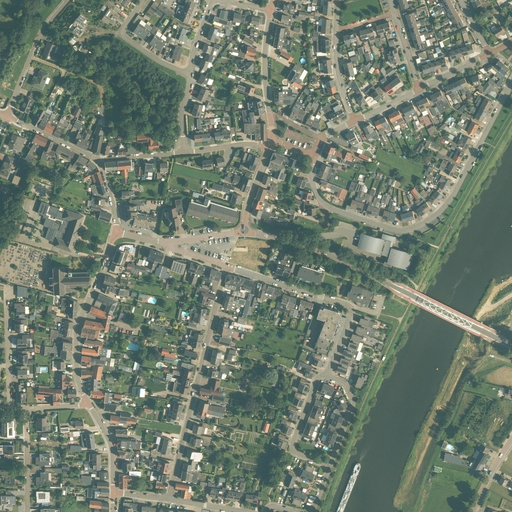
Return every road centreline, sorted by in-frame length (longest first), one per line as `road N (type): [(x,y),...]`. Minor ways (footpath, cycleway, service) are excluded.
road 1 (tertiary): [(511,345),(310,247),(244,231)]
road 2 (residential): [(322,205),(392,229),(425,222),(456,189),(511,81)]
road 3 (residential): [(169,498),(224,266)]
road 4 (residential): [(325,375),(352,307),(224,266)]
road 5 (residential): [(88,405),(77,334),(115,232)]
road 6 (residential): [(29,412),(8,401),(5,285)]
road 7 (unclassified): [(6,115),(39,36),(65,0)]
road 8 (residential): [(329,466),(291,449),(313,382),(325,375)]
